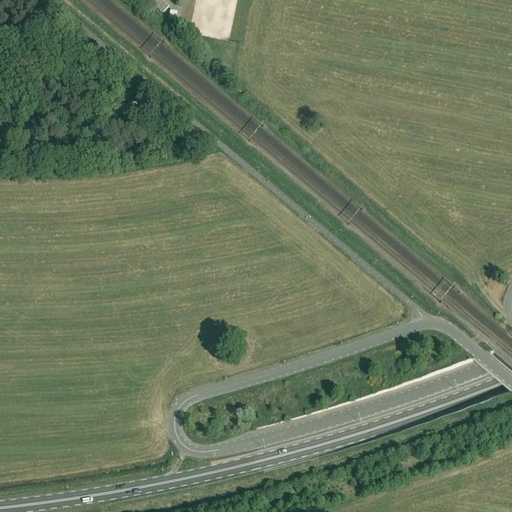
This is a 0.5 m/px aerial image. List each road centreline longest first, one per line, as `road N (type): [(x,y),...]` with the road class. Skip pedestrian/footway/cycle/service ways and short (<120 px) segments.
road 1 (unclassified): [(511,356),(308,428),(222,449),(191,451),(174,426),(183,402),(200,394),(425,324),(445,326),(511,381)]
road 2 (primary): [(511,379),(272,458),(0,508)]
